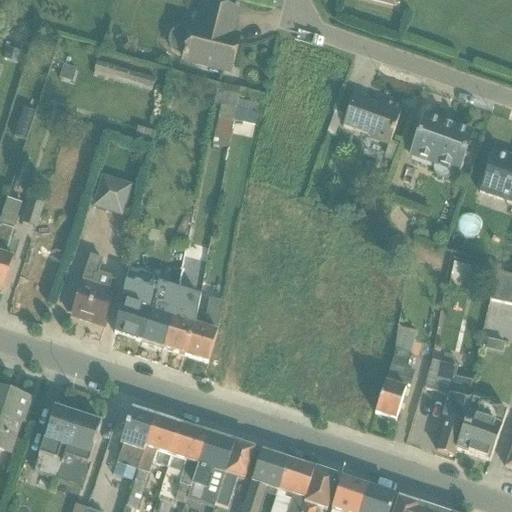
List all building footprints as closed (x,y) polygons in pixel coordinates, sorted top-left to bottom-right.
[(337,0),(337,1),(398,14),(400,0),(337,0)] [(179,67),(232,80),(239,51),(227,49),(235,13),(200,5),(194,32),(188,30),(179,67)] [(340,132),(388,150),(403,112),(355,93),(340,132)] [(230,95),(230,144),(263,144),(263,132),(260,132),(259,114),(251,114),(251,95),(230,95)] [(409,158),(457,178),(473,138),(424,118),(409,158)] [(478,197),(511,208),(511,156),(494,151),(478,197)] [(114,185),(112,223),(144,225),(146,187),(114,185)] [(35,262),(43,239),(50,241),(60,212),(43,206),(41,210),(20,203),(4,252),(35,262)] [(323,300),(341,227),(318,221),(319,216),(307,213),(286,301),(284,301),(273,347),(286,351),(287,348),(296,350),(294,361),(304,363),(308,349),(306,349),(318,298),(323,300)] [(0,296),(10,261),(0,258),(0,296)] [(147,272),(142,294),(172,301),(178,279),(147,272)] [(69,325),(102,335),(118,285),(85,274),(69,325)] [(140,343),(163,352),(175,322),(152,313),(140,343)] [(183,360),(195,329),(175,322),(163,352),(183,360)] [(183,360),(206,368),(218,338),(195,329),(183,360)] [(511,344),(502,344),(501,359),(511,359),(511,344)] [(326,370),(294,365),(296,354),(278,350),(271,388),(321,396),(326,370)] [(405,382),(421,383),(423,358),(407,357),(405,382)] [(462,400),(471,373),(446,365),(438,393),(462,400)] [(364,413),(369,374),(335,370),(330,409),(364,413)] [(374,420),(395,426),(407,386),(387,380),(374,420)] [(0,415),(0,455),(11,459),(31,403),(7,394),(0,415)] [(452,461),(454,454),(471,405),(448,397),(439,421),(445,423),(434,454),(452,461)] [(454,454),(489,467),(506,418),(471,405),(454,454)] [(119,442),(143,451),(154,418),(131,410),(119,442)] [(63,455),(76,420),(53,412),(41,447),(63,455)] [(170,460),(182,428),(154,418),(143,451),(170,460)] [(63,455),(87,463),(99,428),(76,420),(63,455)] [(170,460),(197,470),(209,437),(182,428),(170,460)] [(223,479),(235,446),(209,437),(197,470),(223,479)] [(223,479),(243,486),(255,453),(235,446),(223,479)] [(250,485),(278,495),(290,465),(262,454),(250,485)] [(303,505),(315,475),(290,465),(278,495),(303,505)] [(303,505),(321,511),(326,511),(338,484),(315,475),(303,505)] [(362,511),(369,492),(342,484),(332,511),(362,511)] [(362,511),(389,511),(394,501),(369,492),(362,511)] [(393,511),(419,511),(420,510),(397,503),(393,511)]
